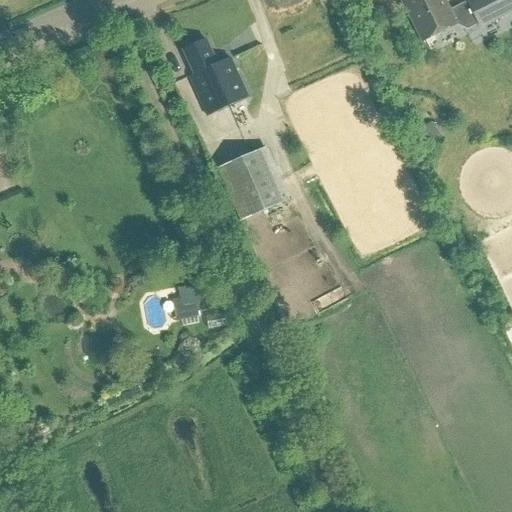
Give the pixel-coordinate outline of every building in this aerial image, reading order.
[(450,11),(444,0),(401,0),(423,43),(457,26),(456,24),(475,15),(481,28),(511,12),(511,0),(467,0),(468,2),(450,11)] [(206,40),(184,50),(197,80),(192,82),(207,115),(248,97),(231,59),(217,66),(206,40)] [(251,155),(217,169),(240,222),(273,207),(251,155)] [(0,192),(13,181),(0,165),(0,192)] [(0,249),(0,269),(20,270),(21,250),(0,249)] [(198,318),(193,287),(180,289),(185,320),(198,318)]
